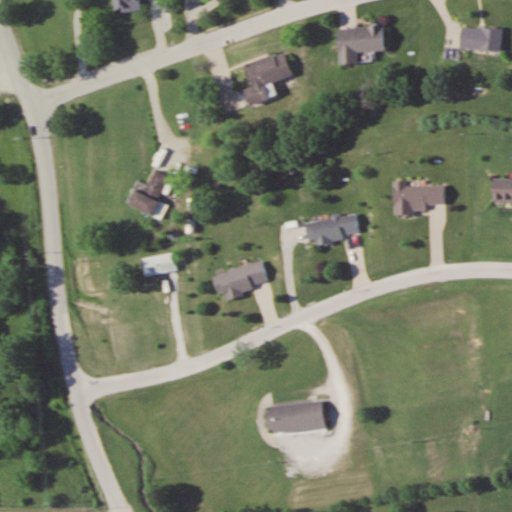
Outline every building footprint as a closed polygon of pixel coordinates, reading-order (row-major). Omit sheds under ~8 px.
[(141,11),(140,0),(114,0),(115,13),(141,11)] [(386,50),(384,25),(339,28),(341,65),(359,64),(358,52),(386,50)] [(503,29),(463,27),(462,49),(502,50),(503,29)] [(246,65),(253,87),(246,89),(250,105),(277,97),(272,82),(292,76),(286,53),(246,65)] [(168,205),(160,202),(170,177),(155,170),(145,194),(136,190),(130,206),(162,219),(168,205)] [(511,178),(494,179),(494,203),(511,202),(511,178)] [(444,185),(408,185),(408,181),(394,181),(394,214),(427,214),(427,204),(444,204),(444,185)] [(307,222),(310,246),(344,242),(343,235),(359,233),(356,215),(307,222)] [(176,272),(174,254),(142,258),(145,276),(176,272)] [(213,275),(218,295),(224,294),(226,300),(254,293),(252,286),(268,282),(263,263),(213,275)] [(267,407),(270,433),(325,428),(323,402),(267,407)]
